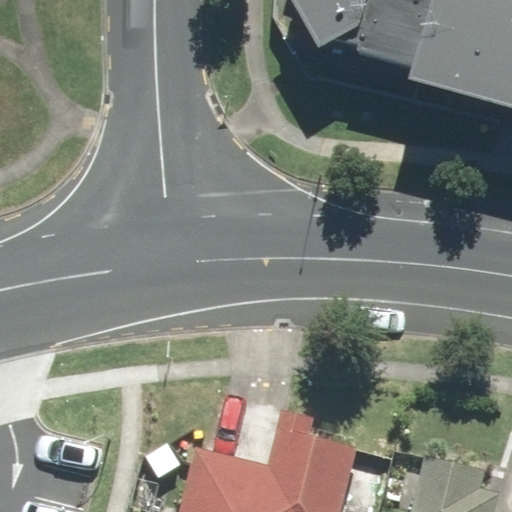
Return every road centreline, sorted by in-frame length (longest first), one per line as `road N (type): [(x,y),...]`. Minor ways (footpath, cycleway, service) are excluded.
road 1 (secondary): [(181,265),(350,254),(511,272)]
road 2 (tertiary): [(146,0),(142,52),(181,265)]
road 3 (secondary): [(0,287),(181,265)]
